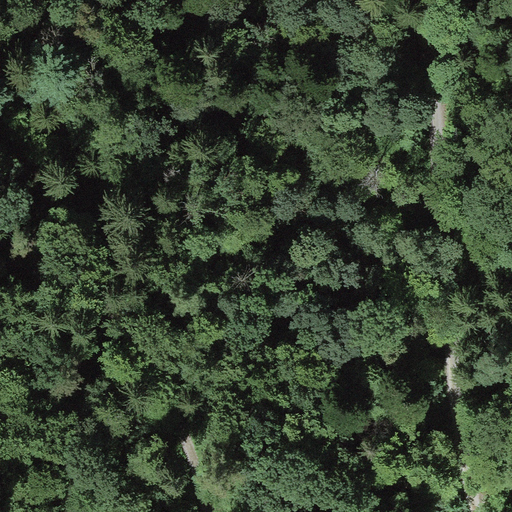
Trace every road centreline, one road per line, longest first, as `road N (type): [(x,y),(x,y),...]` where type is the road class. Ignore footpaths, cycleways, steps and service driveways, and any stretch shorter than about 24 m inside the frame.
road 1 (track): [(432,0),(438,188),(474,511)]
road 2 (track): [(0,253),(76,289),(127,334),(171,397),(209,511)]
